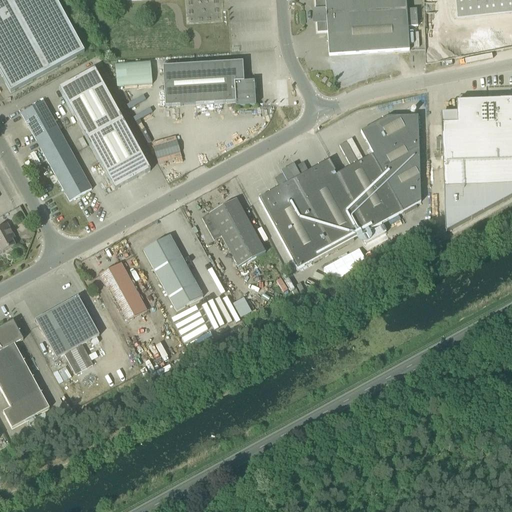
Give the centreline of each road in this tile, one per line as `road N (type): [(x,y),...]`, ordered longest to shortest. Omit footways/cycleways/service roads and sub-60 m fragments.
road 1 (primary): [(144,511),(511,310)]
road 2 (unclassified): [(58,255),(259,152),(308,123),(312,109)]
road 3 (unclassified): [(312,109),(511,63)]
road 4 (unclassified): [(58,255),(0,147)]
